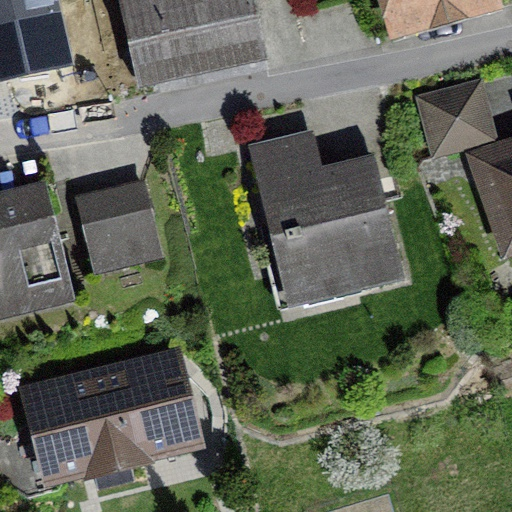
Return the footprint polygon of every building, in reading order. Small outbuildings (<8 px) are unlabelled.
[(240,0),(111,0),(130,79),(252,51),(240,0)] [(391,0),(397,24),(482,0),(391,0)] [(479,84),(420,99),(436,158),(493,140),(479,84)] [(305,138),(240,155),(282,315),(403,284),(370,159),(314,174),(305,138)] [(511,148),(464,164),(497,266),(511,261),(511,148)] [(137,190),(73,207),(94,286),(158,269),(137,190)] [(34,195),(0,203),(0,333),(26,326),(11,265),(49,256),(34,195)] [(171,355),(8,397),(35,501),(198,459),(171,355)]
